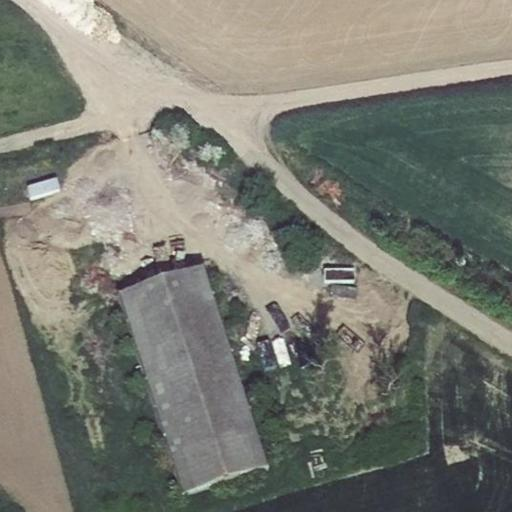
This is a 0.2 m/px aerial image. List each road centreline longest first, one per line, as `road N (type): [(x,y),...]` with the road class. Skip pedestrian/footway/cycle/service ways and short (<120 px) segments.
road 1 (track): [(511,342),(262,177),(188,102),(142,92),(32,0)]
road 2 (track): [(0,151),(188,102),(271,105),(511,68)]
